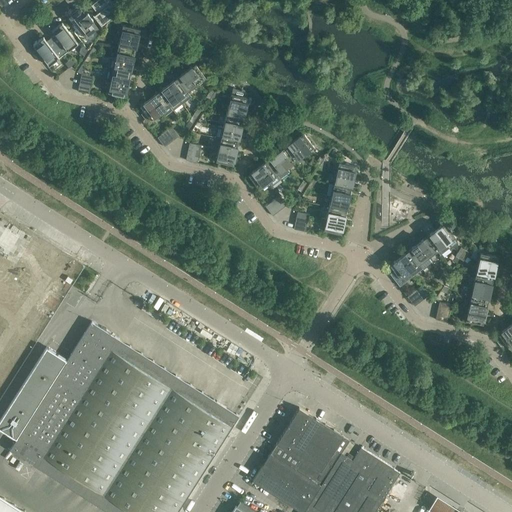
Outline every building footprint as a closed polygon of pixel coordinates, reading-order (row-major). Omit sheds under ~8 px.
[(111,9),(115,6),(110,0),(94,0),(91,3),(99,14),(95,16),(101,25),(113,16),(112,15),(115,13),(111,9)] [(97,26),(92,20),(93,19),(86,10),(84,12),(81,8),(79,9),(77,8),(72,12),(72,14),(72,15),(71,16),(76,22),(72,26),(79,35),(83,32),(86,35),(88,33),(91,33),(94,31),(94,28),(97,26)] [(78,43),(62,22),(52,30),(55,34),(51,37),(64,54),(78,43)] [(139,33),(140,28),(138,28),(139,28),(123,24),(121,36),(138,40),(139,33)] [(136,47),(138,40),(121,36),(118,47),(135,51),(136,47)] [(64,54),(51,37),(46,41),(43,37),(33,45),(49,65),(64,54)] [(134,55),(135,51),(118,47),(116,58),(133,62),(135,55),(134,55)] [(131,69),(133,62),(116,58),(113,69),(130,73),(131,69)] [(206,77),(197,65),(196,65),(195,63),(192,66),(186,70),(197,85),(206,77)] [(129,77),(130,73),(113,69),(111,80),(128,84),(130,77),(129,77)] [(197,85),(186,70),(180,75),(177,77),(188,92),(197,85)] [(92,82),(93,77),(93,76),(82,74),(80,79),(92,82)] [(188,92),(177,77),(174,80),(168,84),(179,98),(188,92)] [(91,88),(92,82),(80,79),(79,85),(91,88)] [(126,91),(128,84),(111,80),(108,92),(124,96),(124,95),(125,96),(126,91)] [(179,98),(168,84),(162,89),(159,91),(170,105),(179,98)] [(90,94),(91,88),(79,85),(78,91),(90,94)] [(170,105),(159,91),(156,94),(155,94),(150,98),(161,112),(170,105)] [(247,101),(248,97),(246,97),(231,93),(229,105),(246,109),(247,101)] [(161,112),(150,98),(144,103),(140,105),(142,107),(141,107),(145,111),(141,113),(151,126),(155,123),(152,119),(161,112)] [(244,116),(246,109),(229,105),(226,116),(243,120),(244,116)] [(242,124),(243,120),(226,116),(224,127),(241,131),(243,124),(242,124)] [(179,136),(172,126),(167,130),(174,139),(179,136)] [(239,138),(241,131),(224,127),(221,138),(238,142),(239,138)] [(174,139),(167,130),(162,133),(170,143),(174,139)] [(314,146),(305,134),(304,134),(303,132),(300,135),(294,139),(305,153),(314,146)] [(170,143),(162,133),(158,137),(165,147),(170,143)] [(237,146),(238,142),(221,138),(215,137),(213,148),(219,149),(236,153),(238,146),(237,146)] [(305,153),(294,139),(288,144),(285,146),(296,160),(305,153)] [(200,151),(201,145),(190,142),(188,148),(200,151)] [(296,160),(285,146),(282,149),(281,149),(276,153),(287,167),(296,160)] [(199,157),(200,151),(188,148),(187,154),(199,157)] [(234,160),(236,153),(219,149),(216,161),(232,164),(233,164),(234,160)] [(287,167),(276,153),(270,158),(267,160),(278,174),(287,167)] [(198,162),(199,157),(187,154),(186,160),(198,162)] [(278,174),(267,160),(263,163),(258,167),(269,181),(278,174)] [(355,170),(356,166),(354,165),(339,162),(336,173),(354,177),(355,170)] [(269,181),(258,167),(252,171),(252,172),(248,174),(250,176),(259,188),(269,181)] [(352,184),(354,177),(336,173),(334,185),(351,188),(352,184)] [(350,193),(351,188),(334,185),(331,196),(349,200),(350,193)] [(287,205),(280,195),(275,199),(282,208),(287,205)] [(347,207),(349,200),(331,196),(329,207),(346,211),(347,207)] [(282,208),(275,199),(270,202),(278,212),(282,208)] [(278,212),(270,202),(266,206),(273,215),(278,212)] [(345,215),(346,211),(329,207),(326,218),(344,222),(345,215)] [(308,220),(309,214),(298,211),(296,217),(308,220)] [(307,225),(308,220),(296,217),(295,223),(307,225)] [(342,229),(344,222),(326,218),(324,230),(339,233),(341,233),(342,229)] [(456,236),(446,224),(445,222),(441,225),(435,229),(446,244),(456,236)] [(305,231),(307,225),(295,223),(294,229),(305,231)] [(446,244),(435,229),(430,234),(427,237),(437,251),(446,244)] [(437,251),(427,237),(423,239),(417,243),(428,257),(437,251)] [(428,257),(417,243),(412,248),(408,250),(419,264),(428,257)] [(419,264),(408,250),(405,253),(399,257),(410,271),(419,264)] [(497,261),(498,256),(496,256),(481,252),(478,264),(495,268),(497,261)] [(413,275),(410,271),(399,257),(394,262),(390,265),(394,270),(390,273),(400,286),(413,275)] [(494,275),(495,268),(478,264),(476,275),(493,279),(494,275)] [(492,283),(493,279),(476,275),(473,286),(491,290),(492,283)] [(429,295),(421,285),(417,289),(424,298),(429,295)] [(489,297),(491,290),(473,286),(471,297),(488,301),(489,297)] [(424,298),(417,289),(412,292),(419,302),(424,298)] [(419,302),(412,292),(407,296),(415,306),(419,302)] [(487,305),(488,301),(471,297),(468,308),(486,312),(487,305)] [(450,310),(451,304),(439,301),(438,307),(450,310)] [(448,316),(450,310),(438,307),(437,313),(448,316)] [(484,319),(486,312),(468,308),(466,320),(481,323),(483,324),(484,319)] [(447,322),(448,316),(437,313),(435,319),(447,322)] [(108,511),(177,511),(239,415),(92,321),(66,361),(65,361),(66,359),(47,347),(0,421),(0,427),(16,438),(17,437),(18,438),(10,449),(108,511)] [(511,344),(511,332),(507,326),(502,330),(502,331),(498,333),(499,335),(509,347),(511,344)] [(342,452),(350,440),(343,435),(299,407),(277,442),(277,443),(271,452),(321,484),(342,452)] [(374,511),(400,472),(394,468),(394,467),(361,446),(353,459),(342,452),(321,484),(303,511),(374,511)] [(303,511),(321,484),(271,452),(270,452),(253,480),(303,511)] [(26,511),(0,495),(0,511),(26,511)] [(464,511),(438,496),(429,510),(432,511),(464,511)] [(257,511),(240,501),(237,506),(236,506),(232,511),(257,511)]
